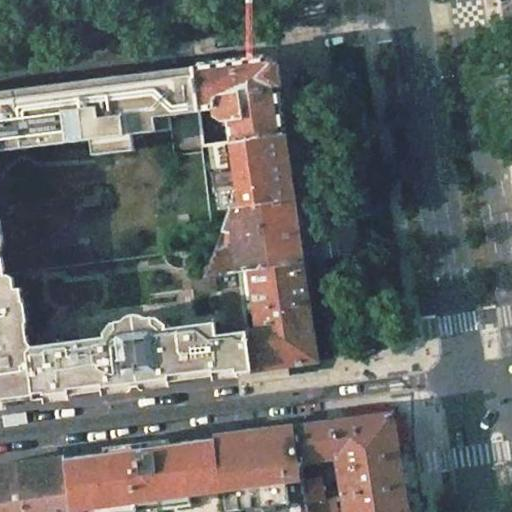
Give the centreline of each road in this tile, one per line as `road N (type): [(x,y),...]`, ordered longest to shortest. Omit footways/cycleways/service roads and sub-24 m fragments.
road 1 (residential): [(465,379),(0,434)]
road 2 (residential): [(0,54),(406,2)]
road 3 (primary): [(406,2),(465,379)]
road 4 (primary): [(465,379),(482,511)]
